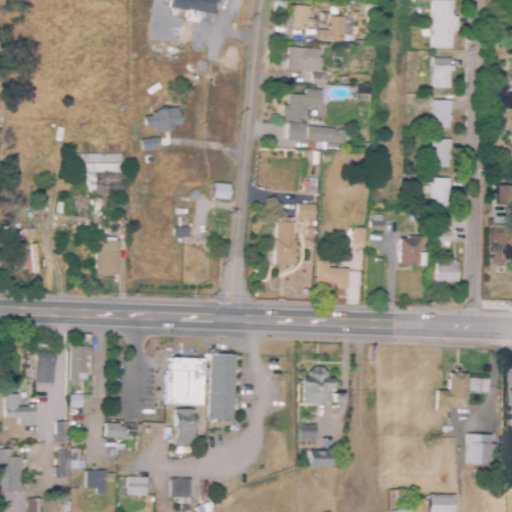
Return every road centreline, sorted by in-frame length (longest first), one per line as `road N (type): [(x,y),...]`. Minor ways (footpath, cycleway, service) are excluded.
road 1 (primary): [(511,326),(0,311)]
road 2 (residential): [(473,325),(485,0)]
road 3 (residential): [(256,0),(227,318)]
